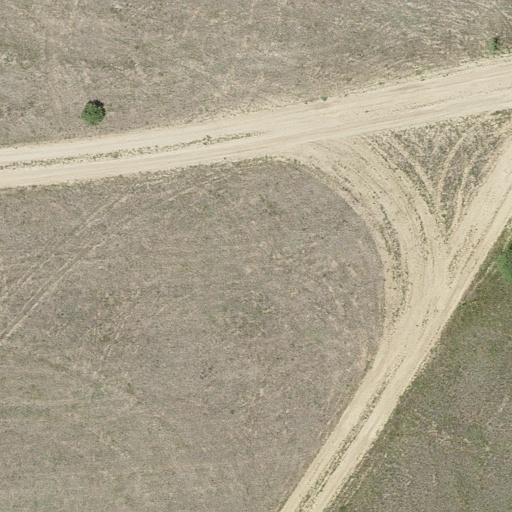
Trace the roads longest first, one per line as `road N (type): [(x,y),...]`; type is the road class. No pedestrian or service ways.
road 1 (track): [(511,84),(75,156),(0,159)]
road 2 (track): [(300,511),(511,219)]
